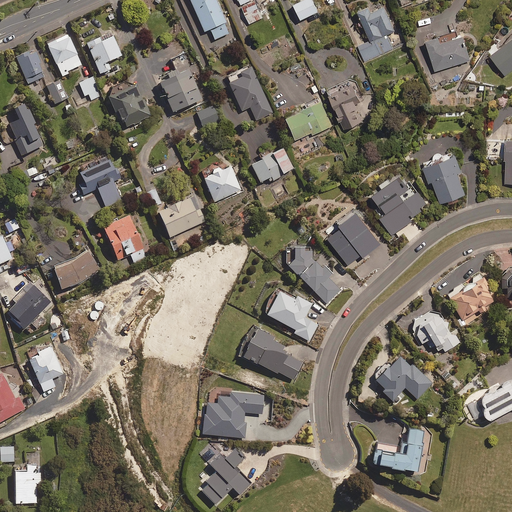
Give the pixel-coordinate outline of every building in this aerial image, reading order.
[(226,22),(216,0),(190,0),(205,32),(210,30),(215,40),(229,34),(224,23),(226,22)] [(237,0),(248,25),(263,19),(254,0),(237,0)] [(319,12),(313,0),(302,0),(294,4),(302,20),(319,12)] [(409,0),(400,0),(397,2),(400,8),(411,3),(409,0)] [(395,31),(385,7),(371,13),(369,8),(359,12),(373,45),(359,50),(364,61),(394,49),(388,34),(395,31)] [(82,65),(68,35),(47,44),(61,74),(82,65)] [(102,42),(100,38),(87,43),(100,74),(111,70),(108,62),(122,56),(114,37),(102,42)] [(439,45),(437,38),(425,42),(434,72),(469,61),(462,38),(439,45)] [(511,70),(511,39),(489,57),(504,77),(511,70)] [(30,55),(29,52),(16,57),(28,84),(44,77),(38,63),(41,62),(37,52),(30,55)] [(202,100),(186,64),(167,72),(157,77),(173,113),(202,100)] [(272,113),(252,67),(238,74),(240,79),(229,84),(241,111),(250,107),(256,120),(272,113)] [(100,96),(92,76),(79,82),(85,97),(90,95),(92,100),(100,96)] [(362,103),(353,79),(329,89),(345,130),(362,123),(356,106),(362,103)] [(66,99),(58,82),(47,87),(55,104),(66,99)] [(149,117),(135,85),(109,97),(123,129),(149,117)] [(333,126),(322,103),(285,120),(295,141),(312,132),(313,135),(333,126)] [(42,147),(26,104),(14,109),(19,121),(10,124),(21,155),(42,147)] [(219,121),(213,106),(197,113),(203,127),(219,121)] [(294,169),(283,149),(252,166),(261,183),(272,177),(273,181),(294,169)] [(119,180),(108,154),(82,165),(85,172),(81,173),(85,183),(80,185),(84,195),(98,189),(106,207),(121,200),(113,182),(119,180)] [(461,172),(456,158),(425,169),(430,184),(434,183),(441,204),(466,195),(459,173),(461,172)] [(37,173),(35,167),(26,170),(29,176),(37,173)] [(242,190),(232,167),(221,171),(220,168),(212,171),(214,174),(204,179),(214,202),(242,190)] [(410,189),(399,173),(371,192),(386,213),(380,217),(393,235),(413,221),(411,219),(430,206),(420,191),(406,201),(402,195),(410,189)] [(162,203),(152,184),(145,187),(155,206),(162,203)] [(206,221),(194,196),(159,213),(170,238),(206,221)] [(362,255),(364,257),(381,245),(358,213),(340,226),(342,229),(329,238),(349,265),(362,255)] [(103,227),(118,260),(130,255),(133,263),(147,257),(129,216),(103,227)] [(11,240),(5,243),(2,236),(0,236),(0,272),(2,272),(0,266),(0,264),(12,259),(9,252),(15,249),(11,240)] [(312,260),(312,248),(286,249),(287,265),(327,304),(340,290),(328,279),(332,274),(324,266),(330,261),(321,252),(312,260)] [(55,270),(63,290),(83,282),(100,268),(87,252),(74,262),(55,270)] [(511,266),(508,267),(500,280),(500,290),(506,290),(507,298),(511,297),(511,266)] [(377,273),(373,267),(362,277),(366,282),(377,273)] [(484,279),(475,283),(467,286),(461,293),(450,300),(461,319),(478,309),(480,314),(486,310),(485,307),(494,302),(488,291),(490,289),(484,279)] [(51,303),(31,282),(11,301),(15,305),(7,312),(24,330),(31,323),(36,329),(46,320),(40,313),(51,303)] [(312,305),(280,288),(275,292),(270,299),(267,307),(266,315),(296,331),(295,334),(309,341),(318,325),(305,319),(312,305)] [(414,321),(413,332),(421,345),(426,342),(431,349),(435,346),(439,351),(442,348),(445,353),(459,343),(447,326),(449,325),(440,313),(430,311),(414,321)] [(273,337),(252,328),(247,334),(244,340),(241,348),(239,357),(294,381),(302,363),(282,354),(286,347),(272,340),(273,337)] [(65,378),(51,347),(38,353),(39,356),(29,360),(44,392),(56,387),(54,383),(65,378)] [(373,378),(378,381),(377,382),(385,389),(383,393),(393,401),(404,388),(419,400),(432,383),(398,355),(390,365),(386,362),(373,378)] [(14,398),(1,374),(0,374),(0,422),(25,409),(18,396),(14,398)] [(511,381),(510,382),(500,386),(498,386),(486,392),(482,396),(479,409),(480,415),(484,420),(491,422),(511,410),(511,381)] [(262,396),(228,393),(228,398),(215,397),(215,404),(202,403),(199,435),(242,439),(243,425),(241,424),(242,413),(260,415),(262,396)] [(403,435),(401,447),(377,443),(374,467),(419,473),(425,431),(410,429),(409,436),(403,435)] [(13,446),(0,447),(1,462),(14,462),(13,446)] [(243,457),(234,448),(224,458),(219,453),(208,463),(216,471),(205,481),(207,484),(201,490),(214,503),(231,486),(238,493),(250,482),(234,466),(243,457)] [(36,473),(36,464),(27,465),(28,472),(14,472),(15,504),(37,504),(36,484),(41,484),(41,473),(36,473)]
